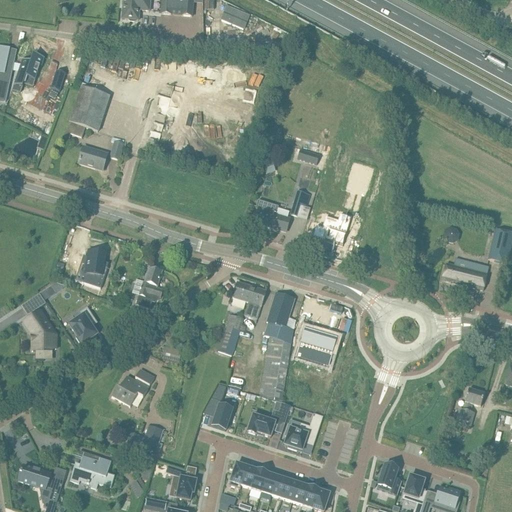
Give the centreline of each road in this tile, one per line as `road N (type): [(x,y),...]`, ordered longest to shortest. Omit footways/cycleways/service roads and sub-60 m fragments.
road 1 (residential): [(280,47),(122,45),(0,28)]
road 2 (tertiary): [(233,252),(0,180)]
road 3 (motorway): [(305,0),(511,111)]
road 4 (residential): [(55,384),(215,279),(233,252)]
road 5 (residential): [(357,488),(223,446),(207,511)]
road 6 (motorway): [(511,77),(367,0)]
road 7 (residential): [(470,511),(467,482),(367,447)]
